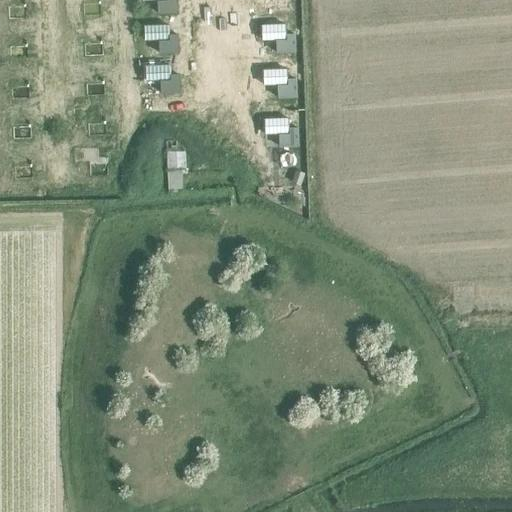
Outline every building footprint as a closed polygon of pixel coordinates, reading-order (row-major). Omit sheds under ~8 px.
[(158,0),(159,11),(178,11),(177,0),(158,0)] [(146,24),(146,37),(170,36),(170,23),(146,24)] [(285,25),(262,26),(262,40),(277,39),(277,53),(295,52),(295,34),(286,35),(285,25)] [(178,36),(159,36),(160,51),(178,50),(178,36)] [(264,84),(279,84),(279,98),(297,97),(296,79),(288,79),(287,69),(263,70),(264,84)] [(289,118),(265,119),(266,134),(281,133),(281,147),(299,146),(299,128),(290,128),(289,118)] [(168,149),(169,189),(187,189),(186,149),(168,149)]
